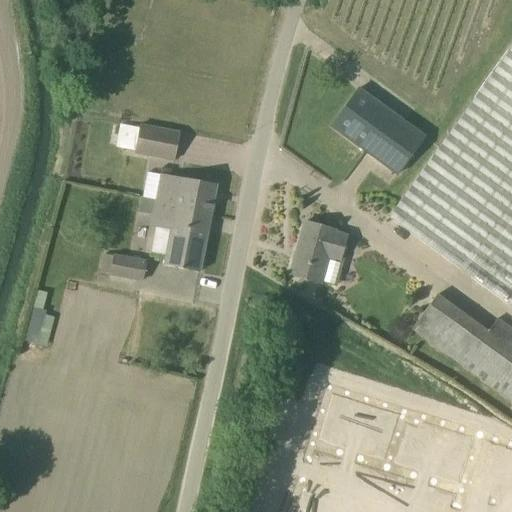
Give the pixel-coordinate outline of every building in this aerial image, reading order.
[(511,46),(388,217),(511,307),(511,46)] [(397,176),(425,137),(359,89),(331,127),(397,176)] [(175,160),(179,133),(140,126),(135,153),(175,160)] [(161,176),(160,175),(155,199),(175,203),(174,208),(210,214),(216,185),(161,174),(161,176)] [(149,255),(166,258),(164,266),(199,273),(210,214),(174,208),(175,203),(155,199),(153,212),(151,220),(153,221),(152,227),(154,228),(149,255)] [(333,286),(340,263),(337,262),(344,233),(304,222),(290,275),(319,283),(333,286)] [(113,256),(103,255),(100,272),(110,274),(110,275),(142,281),(146,262),(113,256)] [(488,332),(438,295),(412,331),(511,402),(511,329),(498,319),(488,332)] [(43,360),(54,318),(45,316),(46,312),(42,311),(33,308),(22,349),(21,354),(43,360)] [(327,387),(289,511),(457,511),(482,435),(327,387)]
